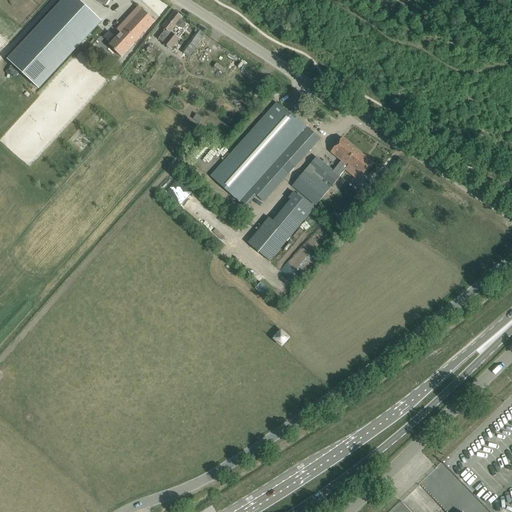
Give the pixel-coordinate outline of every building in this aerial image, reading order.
[(62,0),(7,59),(39,89),(102,21),(79,0),(62,0)] [(139,6),(116,30),(120,33),(109,45),(121,57),(155,21),(139,6)] [(175,12),(172,16),(163,27),(166,29),(158,39),(171,49),(179,39),(170,32),(176,25),(179,28),(183,29),(186,25),(184,22),(181,19),(182,17),(175,12)] [(208,40),(203,37),(197,32),(189,43),(182,53),(188,58),(197,45),(202,49),(208,40)] [(160,52),(156,57),(159,60),(164,55),(160,52)] [(270,111),(211,176),(239,202),(306,127),(291,114),(290,115),(276,103),(270,111)] [(196,114),(193,119),(200,123),(203,118),(196,114)] [(307,128),(251,191),(257,195),(264,202),(313,147),(320,139),(307,128)] [(348,166),(345,170),(358,180),(372,163),(342,138),(331,152),(343,162),(348,166)] [(332,186),(345,170),(348,166),(343,162),(339,167),(338,165),(333,171),(316,157),(292,186),(316,205),(330,188),(312,173),(314,171),(332,186)] [(356,196),(353,200),(357,203),(360,205),(363,201),(367,196),(361,190),(356,196)] [(291,200),(287,205),(305,219),(313,208),(296,194),(291,200)] [(357,203),(352,208),(357,213),(362,207),(360,205),(357,203)] [(256,288),(255,289),(261,294),(266,288),(261,283),(256,288)] [(282,345),(292,341),(287,330),(277,335),(282,345)]
